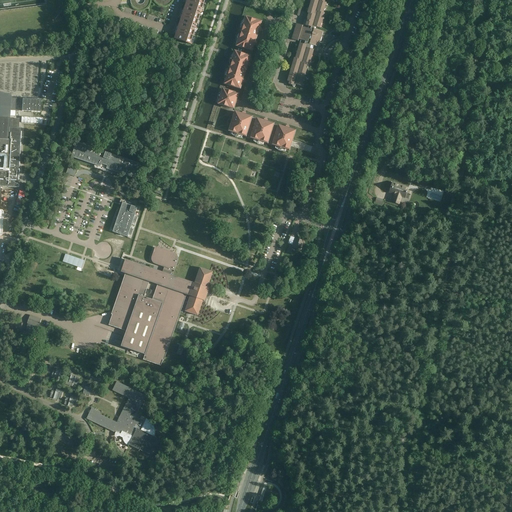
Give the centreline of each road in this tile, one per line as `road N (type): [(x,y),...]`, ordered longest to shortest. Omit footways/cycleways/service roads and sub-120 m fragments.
road 1 (track): [(461,175),(406,511)]
road 2 (primary): [(239,511),(315,287)]
road 3 (primary): [(348,189),(412,0)]
road 4 (track): [(511,195),(457,173),(360,152)]
road 5 (unclassified): [(46,158),(76,58),(78,8)]
road 6 (residential): [(283,120),(250,109),(244,97),(272,11)]
road 7 (unknown): [(24,391),(48,362),(94,378),(80,419)]
road 8 (unclassified): [(0,381),(80,419),(92,430),(92,453)]
road 9 (residential): [(302,218),(284,218),(254,302),(236,298)]
road 10 (unclassified): [(0,304),(116,336)]
